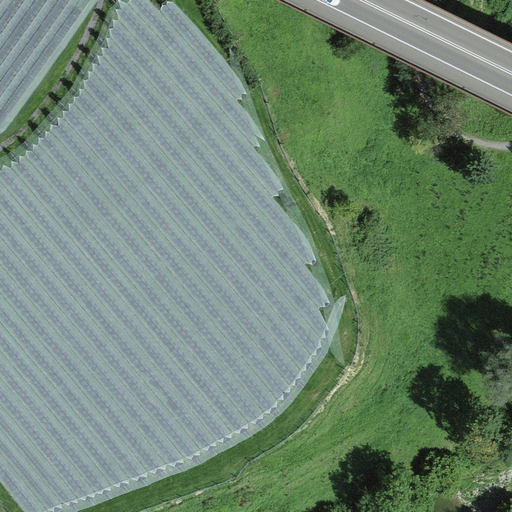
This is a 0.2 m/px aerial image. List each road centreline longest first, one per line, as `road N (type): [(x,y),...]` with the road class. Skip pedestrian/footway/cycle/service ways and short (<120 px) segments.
road 1 (track): [(511,146),(457,133),(432,110),(412,0)]
road 2 (track): [(0,147),(42,107),(75,58),(99,0)]
road 3 (trunk): [(356,0),(511,75)]
